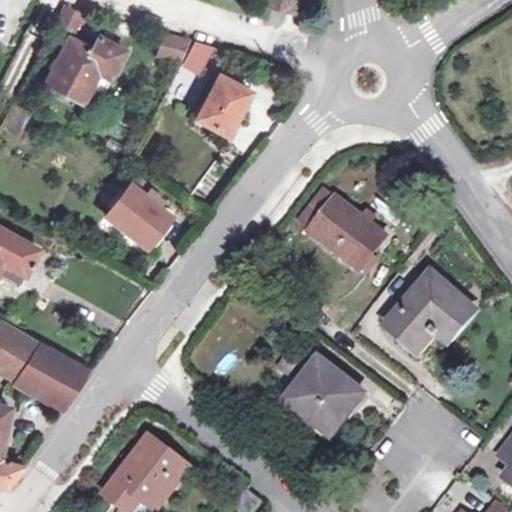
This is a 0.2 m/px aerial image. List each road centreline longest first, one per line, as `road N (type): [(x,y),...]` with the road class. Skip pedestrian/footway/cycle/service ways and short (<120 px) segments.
road 1 (tertiary): [(314,121),(120,366)]
road 2 (residential): [(120,366),(290,495)]
road 3 (tertiary): [(120,366),(23,499)]
road 4 (residential): [(511,251),(428,130)]
